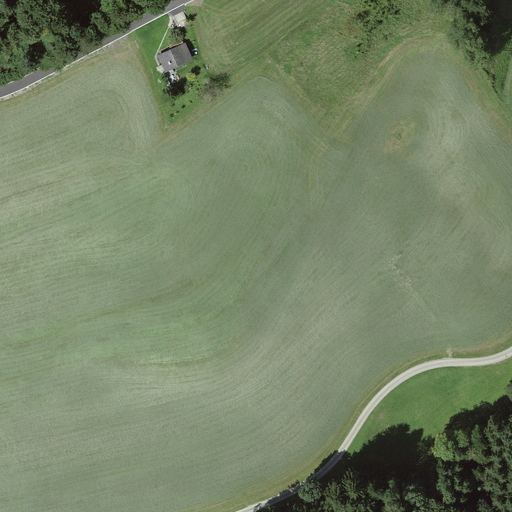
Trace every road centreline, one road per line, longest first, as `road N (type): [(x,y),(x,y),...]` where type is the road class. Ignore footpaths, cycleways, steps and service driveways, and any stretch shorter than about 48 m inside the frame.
road 1 (track): [(237,511),(335,459),(371,402),(412,369),(511,351)]
road 2 (unclassified): [(0,93),(184,0)]
